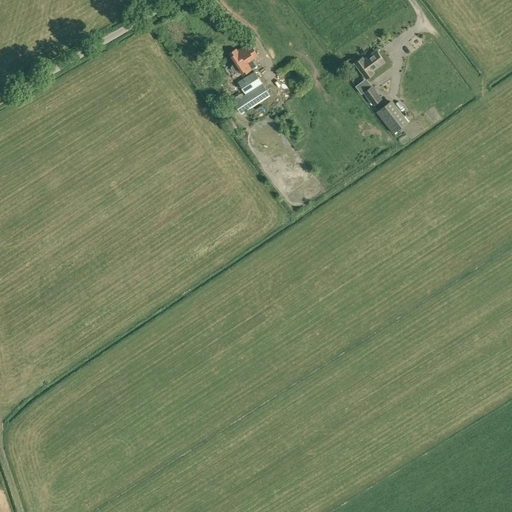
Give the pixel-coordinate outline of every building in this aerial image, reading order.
[(237,71),(239,70),(243,75),(256,66),(252,59),(258,55),(250,43),(238,52),(236,49),(229,54),(235,62),(232,64),(231,68),(233,71),(237,71)] [(371,70),(383,61),(375,51),(364,60),(362,58),(354,64),(366,79),(373,73),(371,70)] [(245,94),(243,95),(234,102),(242,114),(270,95),(266,88),(254,72),(238,82),(245,94)] [(363,92),(373,105),(382,99),(372,85),(363,92)] [(409,122),(392,99),(376,111),(393,134),(409,122)]
